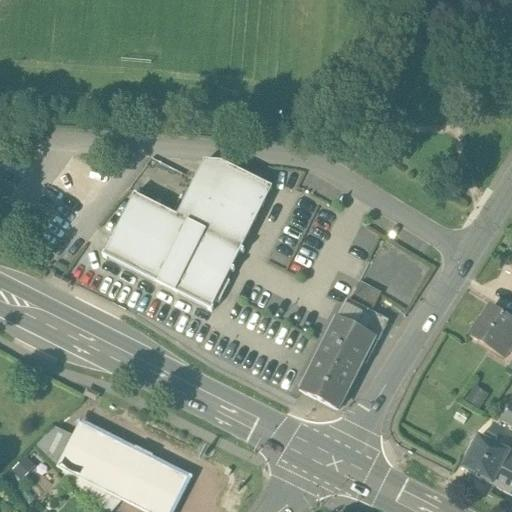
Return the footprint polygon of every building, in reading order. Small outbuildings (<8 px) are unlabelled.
[(242,249),(261,210),(262,210),(272,189),(222,163),(205,162),(177,217),(137,197),(137,196),(135,195),(133,198),(134,198),(133,199),(106,253),(105,254),(104,256),(106,258),(107,257),(108,258),(155,282),(154,284),(156,285),(157,286),(158,283),(175,292),(174,294),(175,295),(177,296),(178,293),(209,309),(209,310),(211,311),(213,308),(212,308),(213,306),(231,272),(233,272),(234,270),(232,268),(240,253),(240,252),(243,253),(244,251),(242,249)] [(361,283),(352,303),(371,313),(382,293),(361,283)] [(356,329),(363,315),(344,306),(338,320),(356,329)] [(504,359),(511,346),(511,321),(491,308),(482,322),(480,321),(470,338),(504,359)] [(356,329),(338,320),(319,357),(356,376),(375,338),(356,329)] [(319,357),(301,392),(338,411),(356,376),(319,357)] [(477,408),(488,396),(478,387),(467,398),(477,408)] [(511,404),(510,406),(502,422),(511,427),(511,404)] [(143,511),(170,511),(187,480),(80,425),(73,437),(57,468),(143,511)] [(73,437),(55,428),(35,446),(57,468),(73,437)] [(483,441),(478,438),(461,470),(492,486),(509,454),(497,448),(500,441),(487,434),(483,441)] [(511,496),(511,455),(509,454),(492,486),(511,496)]
